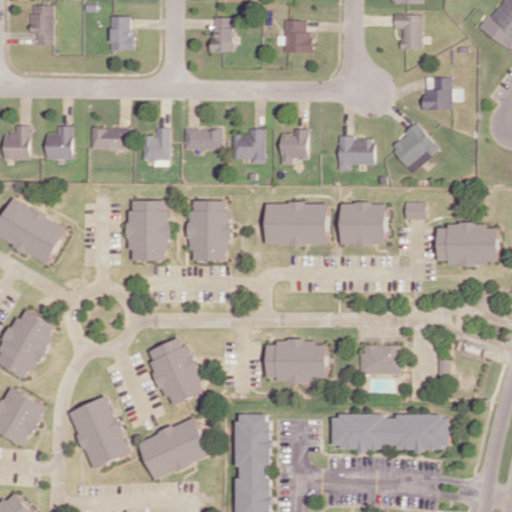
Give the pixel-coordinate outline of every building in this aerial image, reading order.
[(511,0),(502,0),(483,28),(511,47),(511,0)] [(55,44),(56,5),(33,4),(32,32),(38,32),(38,43),(55,44)] [(426,13),(397,13),(397,27),(405,27),(404,48),(425,48),(426,13)] [(134,16),(113,15),(112,49),(134,49),(134,16)] [(236,51),(236,16),(216,16),(216,36),(213,36),(212,50),(236,51)] [(316,52),(316,33),(309,33),(310,19),(287,19),(287,51),(316,52)] [(427,108),(455,109),(455,76),(428,76),(427,108)] [(5,158),(31,159),(32,124),(16,123),(16,133),(5,132),(5,158)] [(416,172),(442,147),(419,123),(393,147),(416,172)] [(48,133),(47,158),(74,159),(74,125),(59,124),(59,133),(48,133)] [(130,149),(131,127),(93,126),(92,148),(130,149)] [(145,159),(171,160),(172,126),(158,126),(158,135),(145,135),(145,159)] [(186,127),(186,149),(224,149),(224,128),(186,127)] [(237,133),(237,157),(255,157),(255,162),(268,162),(267,127),(252,128),(252,133),(237,133)] [(284,132),(284,164),(296,164),(296,158),(312,158),(312,128),(297,128),(297,132),(284,132)] [(354,163),(377,163),(378,137),(343,136),(342,169),(354,169),(354,163)] [(0,224),(0,237),(50,263),(69,226),(14,197),(0,224)] [(168,199),(131,199),(131,249),(134,249),(134,259),(171,259),(172,209),(168,209),(168,199)] [(196,259),(229,260),(229,250),(233,250),(233,199),(196,199),(196,210),(191,210),(191,249),(196,250),(196,259)] [(407,218),(427,218),(428,201),(408,201),(407,218)] [(332,202),(270,202),(269,243),(332,244),(332,202)] [(390,202),(345,202),(345,244),(390,244),(390,202)] [(440,223),(441,260),(450,260),(450,263),(500,263),(500,227),(489,227),(489,223),(440,223)] [(0,349),(0,362),(31,379),(53,336),(51,335),(56,324),(27,309),(22,318),(18,315),(0,349)] [(207,392),(203,381),(204,380),(188,335),(149,349),(167,397),(173,395),(176,404),(207,392)] [(330,343),(319,343),(319,339),(280,338),(280,343),(271,343),(271,380),(319,380),(319,377),(330,377),(330,343)] [(402,372),(401,343),(366,344),(366,352),(362,352),(362,373),(402,372)] [(0,406),(0,430),(27,445),(48,405),(11,386),(0,406)] [(134,452),(110,395),(72,410),(95,468),(134,452)] [(274,511),(275,413),(241,413),(240,511),(274,511)] [(400,447),(400,449),(452,448),(452,414),(387,415),(387,413),(336,414),(337,448),(400,447)] [(142,440),(158,479),(215,455),(199,416),(142,440)] [(0,511),(36,511),(15,490),(0,505),(0,511)]
